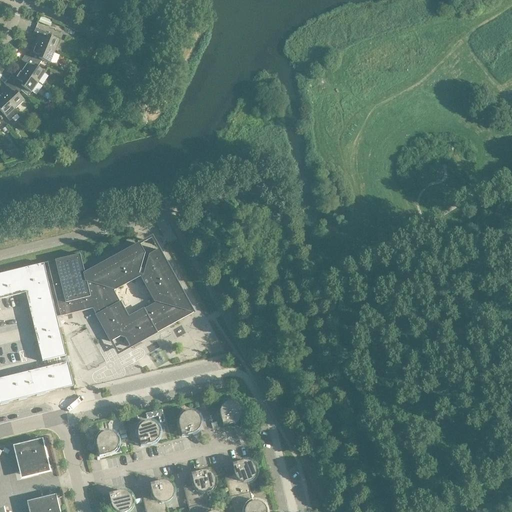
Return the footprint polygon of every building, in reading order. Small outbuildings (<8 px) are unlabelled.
[(40,17),(38,23),(49,27),(52,21),(40,17)] [(37,36),(34,44),(54,52),(58,41),(50,37),(51,35),(35,28),(33,34),(37,36)] [(54,52),(34,44),(31,53),(26,51),(24,56),(39,64),(41,60),(49,64),(54,52)] [(39,64),(24,56),(21,61),(25,63),(20,71),(37,83),(44,73),(37,68),(39,64)] [(37,83),(20,71),(15,78),(11,75),(7,80),(19,90),(21,86),(30,93),(37,83)] [(19,90),(7,80),(3,84),(7,88),(0,94),(15,109),(24,101),(16,92),(19,90)] [(17,112),(15,109),(0,94),(0,93),(0,111),(8,120),(17,112)] [(25,138),(20,143),(27,150),(32,146),(25,138)] [(139,244),(84,274),(92,309),(110,342),(119,337),(125,339),(130,348),(193,313),(185,299),(158,250),(148,255),(141,279),(155,303),(131,317),(126,315),(113,291),(137,278),(140,269),(144,254),(139,244)] [(79,255),(58,260),(47,263),(60,317),(92,309),(84,274),(79,255)] [(0,406),(73,388),(43,266),(0,276),(0,301),(25,295),(42,364),(44,370),(0,380),(0,406)] [(219,416),(222,427),(233,424),(237,422),(240,419),(241,415),(241,411),(241,410),(239,407),(236,404),(232,402),(228,402),(227,402),(224,404),(221,407),(221,408),(219,411),(219,416)] [(161,410),(145,414),(146,419),(158,417),(159,423),(164,422),(161,410)] [(178,426),(181,437),(192,434),(196,432),(198,429),(199,429),(200,425),(200,421),(200,420),(198,417),(195,414),(191,412),(187,412),(186,413),(182,414),(180,417),(179,418),(178,422),(178,426)] [(137,436),(140,447),(151,444),(155,442),(157,439),(158,439),(159,435),(159,431),(159,430),(157,427),(154,424),(153,424),(150,422),(146,422),(145,423),(141,424),(139,427),(138,428),(137,432),(137,436)] [(96,446),(98,457),(110,454),(113,452),(116,449),(118,445),(118,441),(117,441),(116,437),(113,434),(112,434),(108,432),(104,433),(100,434),(97,437),(97,438),(96,442),(96,446)] [(17,449),(22,470),(23,475),(37,472),(45,470),(46,470),(40,444),(39,444),(39,443),(17,449)] [(242,461),(231,464),(234,475),(232,475),(232,476),(224,478),(229,498),(249,493),(246,483),(247,483),(248,483),(251,481),(254,478),(256,474),(256,470),(255,469),(254,466),(251,463),(250,463),(246,461),(242,461)] [(201,471),(190,474),(193,485),(191,486),(183,488),(188,508),(208,503),(205,493),(206,493),(210,491),(213,488),(215,484),(214,480),(214,479),(213,476),(210,473),(209,473),(205,471),(201,471)] [(149,484),(151,495),(150,496),(142,498),(136,499),(137,504),(143,502),(145,511),(166,511),(164,503),(165,503),(169,501),(172,498),(173,494),(173,490),(173,489),(171,486),(168,483),(164,481),(160,482),(160,481),(149,484)] [(119,491),(108,494),(110,505),(112,509),(115,511),(126,511),(128,511),(131,508),(132,504),(132,500),(130,496),(127,493),(123,491),(119,492),(119,491)] [(251,503),(249,493),(229,498),(232,511),(265,511),(266,511),(265,510),(264,507),(261,504),(260,504),(256,502),(252,502),(251,503)] [(44,501),(44,502),(31,505),(32,510),(32,511),(56,511),(53,500),(53,499),(44,501)] [(209,511),(208,503),(188,508),(188,511),(209,511)]
